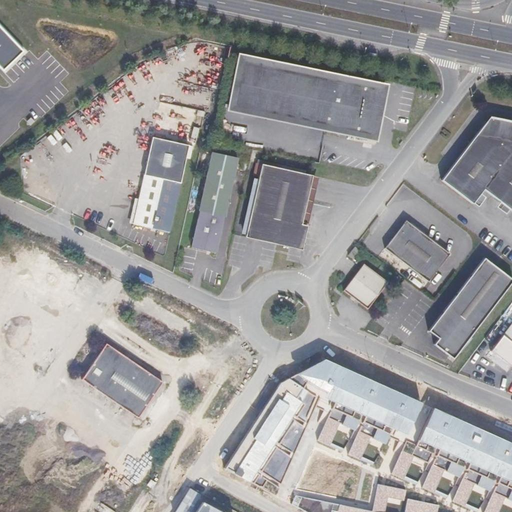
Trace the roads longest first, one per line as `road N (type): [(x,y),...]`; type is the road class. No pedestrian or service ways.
road 1 (unknown): [(99,309),(175,371),(174,392),(145,443),(138,450),(45,382)]
road 2 (unclassified): [(0,202),(213,308),(251,310)]
road 3 (unclassified): [(306,289),(458,88)]
road 4 (primary): [(206,0),(438,47)]
road 5 (unclassified): [(316,328),(511,408)]
road 6 (primary): [(511,35),(333,0)]
road 7 (unknown): [(50,227),(152,110)]
road 8 (unclassified): [(276,349),(200,463)]
road 9 (unknown): [(397,170),(511,235)]
